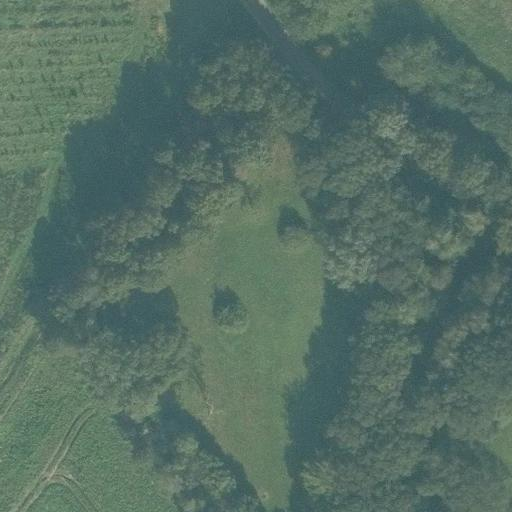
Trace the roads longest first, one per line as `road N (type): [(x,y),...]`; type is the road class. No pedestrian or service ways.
road 1 (unknown): [(511,220),(330,487),(324,511)]
road 2 (unclassified): [(511,213),(349,122),(253,0)]
